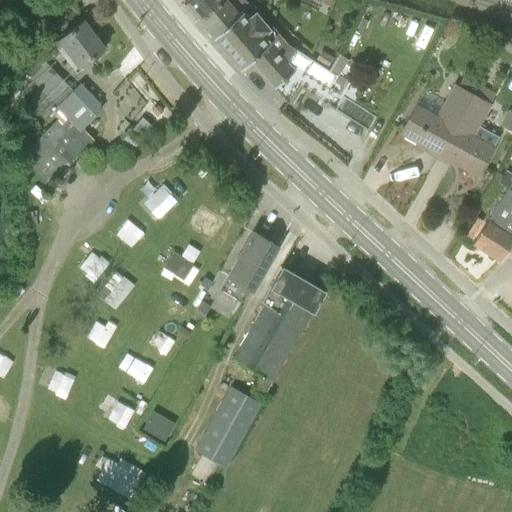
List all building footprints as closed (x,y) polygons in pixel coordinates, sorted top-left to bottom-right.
[(187,0),(184,4),(197,20),(219,0),(187,0)] [(219,0),(197,20),(212,38),(239,17),(235,13),(248,3),(244,0),(219,0)] [(331,8),(334,0),(312,0),(331,8)] [(287,45),(252,2),(249,5),(248,3),(235,13),(239,17),(212,38),(229,58),(235,52),(246,64),(250,60),(275,89),(296,70),(279,52),(287,45)] [(76,67),(90,57),(102,48),(82,21),(56,40),(76,67)] [(72,92),(39,56),(25,73),(36,86),(26,95),(29,99),(28,100),(45,118),(51,113),(57,119),(19,157),(44,187),(91,143),(92,138),(81,128),(94,114),(93,113),(99,108),(99,102),(81,83),(72,92)] [(439,155),(471,93),(453,83),(436,115),(416,104),(400,133),(439,155)] [(489,103),(494,94),(480,86),(475,95),(471,93),(439,155),(450,161),(447,165),(448,166),(450,162),(477,178),(494,147),(473,136),(491,105),(489,103)] [(129,158),(154,127),(141,116),(115,147),(129,158)] [(165,181),(144,201),(160,218),(181,198),(165,181)] [(500,262),(511,244),(511,191),(507,189),(472,243),(500,262)] [(191,221),(214,238),(226,222),(204,205),(191,221)] [(130,217),(117,232),(135,246),(147,232),(130,217)] [(251,289),(271,256),(266,253),(272,243),(253,232),(227,275),(251,289)] [(175,248),(164,264),(191,281),(201,266),(175,248)] [(312,311),(324,291),(281,267),(260,303),(267,307),(237,360),(245,365),(260,374),(252,391),(264,396),(272,380),(311,311),(312,311)] [(97,316),(88,337),(108,346),(117,324),(97,316)] [(167,351),(176,340),(161,329),(152,340),(167,351)] [(0,351),(0,372),(7,376),(15,358),(0,351)] [(48,364),(40,384),(68,396),(76,375),(48,364)] [(237,448),(262,399),(234,383),(208,432),(237,448)] [(107,393),(99,409),(128,424),(137,408),(107,393)] [(166,440),(172,431),(150,418),(144,427),(166,440)] [(111,451),(97,477),(134,499),(149,473),(111,451)]
